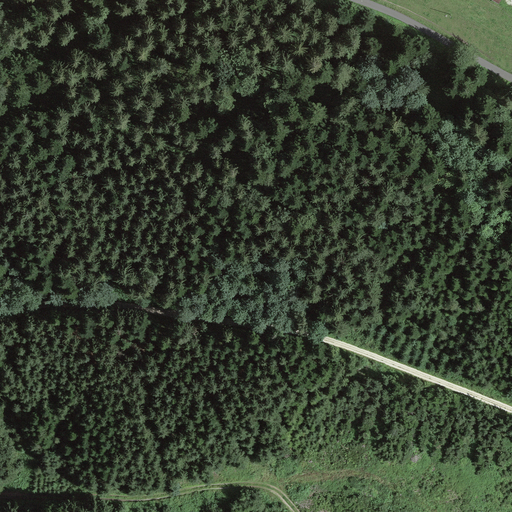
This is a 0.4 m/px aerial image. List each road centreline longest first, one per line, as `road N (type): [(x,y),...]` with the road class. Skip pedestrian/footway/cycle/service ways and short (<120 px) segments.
road 1 (track): [(0,311),(105,304),(308,332),(511,408)]
road 2 (track): [(298,511),(277,490),(250,484),(161,495),(0,496)]
road 3 (track): [(511,77),(360,0)]
